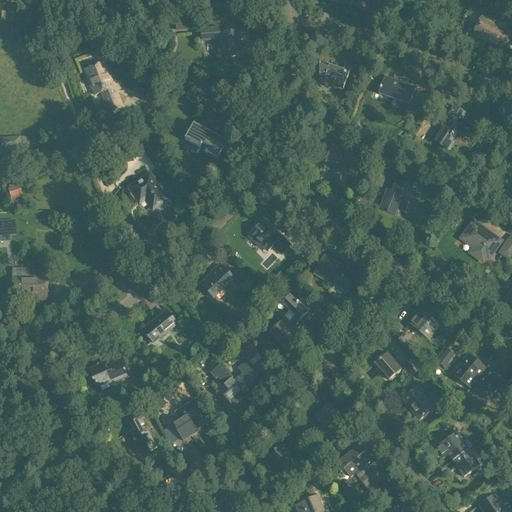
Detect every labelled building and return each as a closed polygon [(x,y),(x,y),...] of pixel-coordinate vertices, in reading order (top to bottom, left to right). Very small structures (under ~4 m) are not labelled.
[(8,20),(15,20),(16,20),(16,7),(7,7),(7,20),(8,20)] [(197,17),(188,18),(189,30),(198,29),(197,17)] [(473,35),(486,41),(487,40),(492,42),(491,44),(504,50),(511,33),(511,30),(486,18),(482,25),(479,24),(473,35)] [(223,60),(250,57),(247,32),(220,35),(219,29),(202,31),(203,41),(216,39),(217,48),(222,48),(223,60)] [(112,94),(110,90),(114,88),(104,63),(98,66),(97,64),(91,67),(92,68),(86,71),(89,80),(88,82),(91,88),(92,89),(95,96),(102,93),(109,112),(121,107),(116,93),(112,94)] [(345,64),(342,72),(336,70),(337,67),(329,64),(328,67),(319,64),(319,83),(342,91),(351,66),(345,64)] [(386,77),(380,94),(402,102),(403,100),(409,102),(406,110),(416,114),(423,96),(413,93),(415,87),(386,77)] [(155,108),(148,105),(143,116),(150,120),(155,108)] [(471,126),(461,119),(458,117),(462,112),(454,107),(443,123),(446,125),(435,142),(448,150),(452,143),(450,142),(457,132),(464,136),(471,126)] [(228,142),(194,123),(186,139),(202,148),(203,144),(209,147),(206,152),(219,159),(228,142)] [(147,136),(138,141),(142,148),(151,142),(147,136)] [(26,137),(3,139),(4,145),(20,144),(20,149),(27,149),(26,137)] [(335,166),(332,176),(324,173),(321,180),(330,183),(329,183),(342,187),(347,170),(348,170),(353,154),(332,147),(327,163),(335,166)] [(160,156),(151,162),(156,168),(164,162),(160,156)] [(137,183),(129,189),(132,194),(130,195),(134,200),(136,199),(139,204),(148,199),(155,209),(167,201),(149,174),(141,180),(141,181),(138,183),(137,183)] [(413,216),(418,203),(408,199),(413,184),(397,179),(392,192),(390,191),(388,197),(385,195),(379,210),(395,216),(397,210),(413,216)] [(8,190),(10,197),(22,194),(20,186),(8,190)] [(0,222),(0,235),(15,234),(14,221),(0,222)] [(475,249),(472,254),(482,262),(483,259),(484,260),(489,255),(490,255),(493,251),(491,249),(493,247),(496,249),(501,242),(474,222),(469,229),(470,229),(466,234),(465,234),(461,239),(462,240),(462,241),(467,245),(468,244),(475,249)] [(277,233),(274,230),(271,233),(262,224),(249,237),(260,248),(262,246),(268,252),(273,247),(282,256),(285,253),(289,248),(291,246),(277,233)] [(289,248),(285,253),(296,263),(300,258),(289,248)] [(355,275),(325,259),(316,274),(346,291),(355,275)] [(214,299),(235,280),(221,265),(211,275),(212,275),(202,285),(214,299)] [(280,272),(272,281),(276,285),(284,276),(280,272)] [(47,276),(13,277),(13,298),(37,297),(37,305),(48,304),(47,276)] [(302,299),(298,304),(290,297),(282,305),(291,313),(285,319),(299,333),(306,327),(300,322),(308,314),(307,313),(312,308),(302,299)] [(421,311),(410,325),(429,340),(440,327),(421,311)] [(167,313),(144,332),(154,344),(177,325),(167,313)] [(296,336),(299,333),(285,319),(271,334),(288,350),(299,339),(296,336)] [(387,329),(390,331),(397,336),(403,328),(394,320),(387,329)] [(248,362),(247,363),(246,362),(238,369),(243,375),(235,382),(247,396),(248,398),(262,386),(260,384),(263,381),(259,376),(258,377),(248,365),(250,364),(259,355),(250,345),(241,354),(248,362)] [(447,351),(438,363),(445,368),(455,356),(447,351)] [(387,354),(375,365),(389,381),(402,371),(387,354)] [(473,387),(487,370),(469,356),(453,375),(471,390),(473,387)] [(413,360),(403,369),(411,378),(421,370),(413,360)] [(121,361),(108,367),(107,363),(90,371),(97,388),(114,380),(115,383),(128,377),(121,361)] [(247,396),(235,382),(221,365),(211,374),(216,380),(219,379),(230,392),(224,397),(233,408),(247,396)] [(488,369),(487,370),(473,387),(489,401),(499,389),(504,393),(510,387),(488,369)] [(404,401),(408,407),(410,405),(421,420),(434,410),(418,390),(404,401)] [(315,418),(319,422),(315,425),(321,432),(329,425),(332,429),(342,421),(330,406),(315,418)] [(195,412),(174,426),(184,442),(194,435),(192,433),(204,426),(195,412)] [(156,449),(153,443),(148,433),(145,435),(140,427),(144,425),(141,419),(131,424),(134,430),(126,434),(135,452),(143,448),(146,454),(156,449)] [(454,462),(469,451),(457,435),(437,449),(444,459),(449,456),(454,462)] [(270,458),(280,477),(296,470),(284,447),(276,452),(277,454),(270,458)] [(362,471),(369,465),(370,464),(364,456),(365,455),(359,448),(336,466),(341,474),(345,472),(351,479),(362,471)] [(469,451),(454,462),(453,462),(465,479),(481,467),(469,451)] [(362,471),(351,479),(355,484),(360,481),(371,495),(378,489),(374,485),(377,482),(379,485),(385,480),(376,467),(366,475),(362,471)] [(488,500),(479,507),(482,511),(506,511),(495,496),(498,494),(494,488),(484,495),(488,500)] [(216,497),(216,498),(209,501),(213,511),(218,511),(222,511),(235,511),(239,511),(230,491),(216,497)] [(297,511),(323,511),(317,497),(295,507),(297,511)] [(204,502),(194,505),(196,511),(199,511),(207,509),(204,502)] [(404,502),(400,506),(391,511),(404,511),(408,507),(404,502)]
